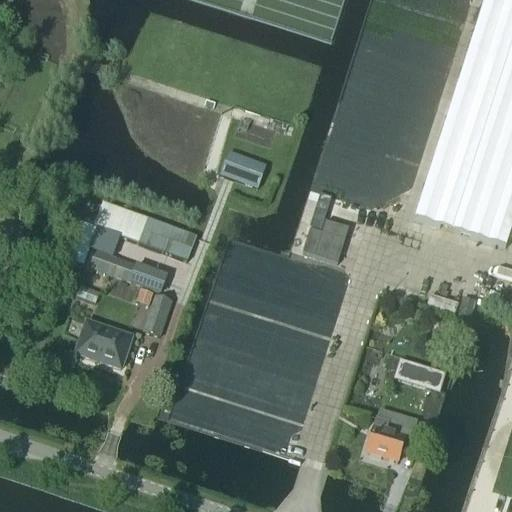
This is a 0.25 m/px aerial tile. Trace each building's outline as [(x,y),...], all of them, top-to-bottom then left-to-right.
[(511,0),(484,0),(413,223),(504,252),(511,226),(511,0)] [(228,156),(219,178),(256,193),(265,170),(228,156)] [(77,225),(64,263),(82,270),(95,233),(186,266),(194,243),(146,225),(98,208),(91,229),(77,225)] [(0,311),(4,313),(7,300),(4,299),(22,231),(0,225),(0,311)] [(80,285),(107,295),(112,281),(134,290),(158,299),(164,282),(91,255),(85,272),(80,285)] [(457,308),(429,299),(425,311),(453,319),(457,308)] [(468,325),(474,306),(462,303),(457,322),(468,325)] [(142,336),(158,341),(166,318),(150,313),(142,336)] [(111,336),(85,327),(75,358),(120,373),(130,342),(111,336)] [(400,366),(395,382),(422,390),(436,395),(441,379),(427,375),(400,366)] [(361,417),(351,450),(367,455),(366,459),(381,464),(383,460),(399,465),(404,447),(421,452),(428,430),(410,424),(408,431),(361,417)]
